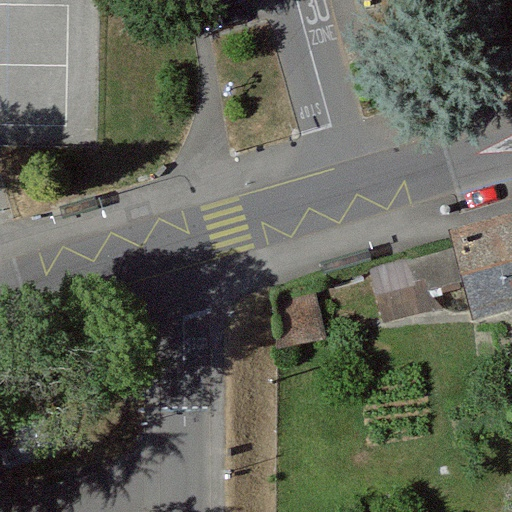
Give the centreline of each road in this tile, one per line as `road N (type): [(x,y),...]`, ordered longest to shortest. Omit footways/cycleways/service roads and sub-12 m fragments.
road 1 (residential): [(183,240),(185,511)]
road 2 (residential): [(350,192),(297,0)]
road 3 (residential): [(183,240),(0,299)]
road 4 (residential): [(350,192),(183,240)]
road 5 (residential): [(511,149),(350,192)]
